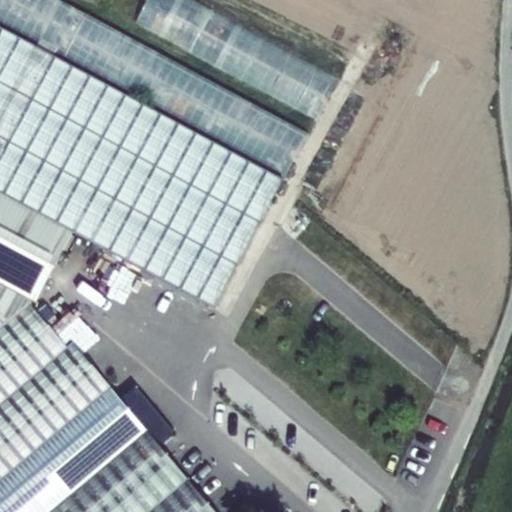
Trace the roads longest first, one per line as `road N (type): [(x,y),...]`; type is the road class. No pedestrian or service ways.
road 1 (residential): [(430,511),(511,314)]
road 2 (residential): [(511,157),(509,0)]
